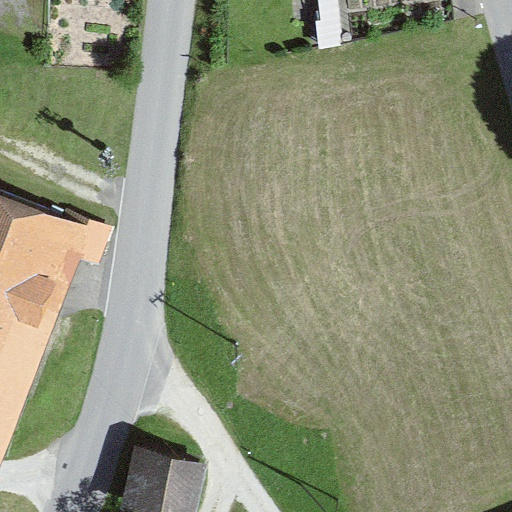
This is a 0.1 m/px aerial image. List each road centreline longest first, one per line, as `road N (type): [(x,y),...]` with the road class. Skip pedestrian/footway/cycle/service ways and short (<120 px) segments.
road 1 (tertiary): [(81,492),(139,262),(170,0)]
road 2 (track): [(122,353),(232,475),(215,511)]
